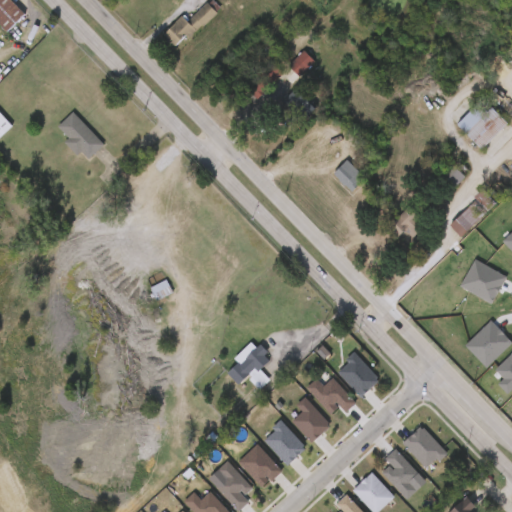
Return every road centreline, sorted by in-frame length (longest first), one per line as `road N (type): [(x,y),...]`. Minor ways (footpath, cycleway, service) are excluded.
road 1 (secondary): [(44,0),(511,478)]
road 2 (secondary): [(511,444),(82,0)]
